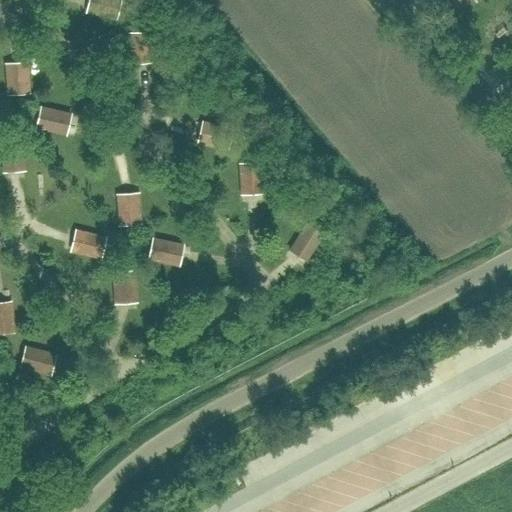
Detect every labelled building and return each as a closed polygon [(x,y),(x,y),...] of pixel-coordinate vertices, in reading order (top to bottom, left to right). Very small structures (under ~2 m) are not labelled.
[(86,0),(85,6),(84,12),(115,19),(119,0),(86,0)] [(129,64),(144,63),(151,63),(149,31),(127,32),(129,64)] [(25,61),(20,61),(4,63),(6,95),(28,93),(25,61)] [(66,135),(67,128),(71,114),(39,107),(35,128),(66,135)] [(198,128),(197,136),(195,142),(226,149),(231,128),(200,121),(198,128)] [(0,153),(1,172),(8,172),(23,171),(21,139),(0,140),(0,153)] [(241,194),(255,193),(262,193),(260,161),(238,162),(241,194)] [(138,191),(123,193),(116,193),(119,225),(140,224),(138,191)] [(283,246),(296,254),(302,257),(317,229),(299,218),(283,246)] [(73,229),(70,244),(68,251),(100,258),(105,237),(73,229)] [(178,266),(181,250),(183,244),(151,237),(146,258),(178,266)] [(114,303),(131,302),(136,301),(133,269),(112,271),(114,303)] [(10,302),(5,302),(0,302),(0,334),(13,334),(10,302)] [(51,375),(52,368),(55,353),(24,346),(19,368),(51,375)] [(0,376),(0,410),(13,406),(3,376),(0,376)]
